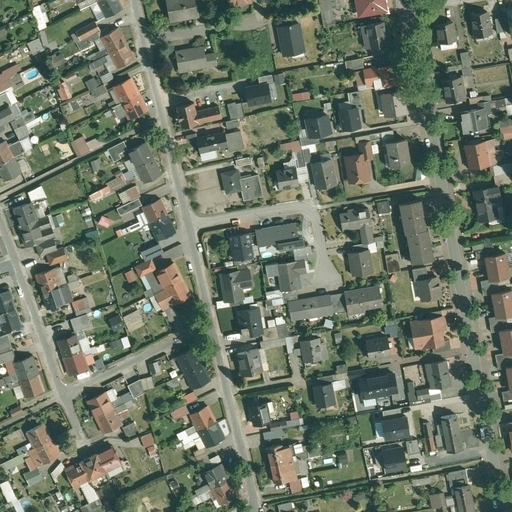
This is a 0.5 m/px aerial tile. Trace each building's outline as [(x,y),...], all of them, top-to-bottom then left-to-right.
[(98,0),(91,4),(93,9),(98,7),(100,11),(103,9),(98,0)] [(119,0),(98,0),(103,9),(106,15),(123,6),(119,0)] [(166,0),(170,19),(180,17),(180,14),(197,11),(196,0),(166,0)] [(204,0),(196,0),(197,11),(198,14),(207,12),(204,0)] [(344,0),(320,0),(325,26),(336,25),(333,8),(345,5),(344,0)] [(357,0),(358,1),(361,1),(363,14),(387,9),(385,0),(357,0)] [(45,27),(40,10),(45,9),(43,3),(30,6),(36,29),(45,27)] [(487,12),(471,14),(475,34),(482,33),(482,35),(492,33),(491,24),(489,24),(487,12)] [(291,14),(277,16),(278,23),(293,20),(291,14)] [(503,17),(495,19),(497,33),(505,31),(503,17)] [(95,21),(77,31),(81,38),(96,30),(99,29),(95,21)] [(383,21),(362,25),(366,48),(371,47),(386,44),(387,44),(386,39),(387,39),(383,21)] [(299,22),(278,26),(283,55),(304,51),(299,22)] [(453,22),(437,25),(440,42),(446,41),(446,42),(456,40),(453,22)] [(100,37),(95,39),(101,49),(107,46),(110,51),(127,42),(118,27),(100,37)] [(81,38),(78,40),(82,48),(92,42),(92,41),(95,39),(100,37),(96,30),(81,38)] [(127,42),(110,51),(118,66),(135,57),(127,42)] [(386,44),(371,47),(372,56),(388,53),(386,44)] [(101,49),(96,52),(98,57),(110,51),(107,46),(101,49)] [(203,46),(176,51),(179,70),(206,65),(207,66),(205,54),(203,46)] [(96,52),(88,56),(91,61),(98,57),(96,52)] [(215,52),(205,54),(207,66),(217,64),(215,52)] [(64,61),(60,53),(54,56),(53,53),(46,56),(52,67),(64,61)] [(107,54),(89,64),(92,69),(110,60),(107,54)] [(343,61),(345,69),(361,66),(360,58),(343,61)] [(391,65),(356,72),(358,86),(374,83),(375,88),(377,87),(395,84),(391,65)] [(11,66),(3,71),(4,72),(0,73),(0,82),(15,75),(11,66)] [(472,67),(462,69),(463,76),(474,74),(472,67)] [(108,72),(97,75),(100,82),(110,78),(108,72)] [(462,76),(443,79),(447,101),(458,99),(457,99),(465,97),(462,76)] [(131,77),(114,86),(122,102),(139,93),(131,77)] [(10,79),(0,84),(0,91),(12,85),(10,79)] [(63,80),(54,84),(61,100),(69,96),(63,80)] [(269,80),(243,85),(246,104),(272,99),(269,80)] [(104,83),(92,89),(95,96),(107,89),(104,83)] [(395,84),(377,87),(379,96),(382,95),(382,94),(396,91),(395,84)] [(396,91),(382,94),(382,95),(385,115),(405,111),(402,90),(396,91)] [(349,92),(352,108),(356,107),(357,109),(363,108),(360,91),(349,92)] [(0,109),(11,104),(5,92),(0,94),(0,109)] [(308,99),(307,92),(290,93),(291,100),(308,99)] [(122,102),(112,107),(117,116),(126,111),(129,118),(147,109),(139,93),(122,102)] [(242,100),(228,103),(231,119),(238,118),(246,116),(242,100)] [(490,100),(478,102),(479,108),(484,107),(486,113),(492,112),(490,100)] [(194,102),(177,106),(179,113),(175,114),(177,121),(180,120),(182,127),(199,123),(196,111),(194,102)] [(11,104),(0,109),(0,129),(7,126),(4,121),(15,115),(10,106),(12,105),(11,104)] [(219,105),(196,111),(199,123),(222,117),(219,105)] [(339,110),(343,129),(360,126),(357,109),(356,107),(352,108),(339,110)] [(479,108),(461,111),(463,119),(461,120),(464,133),(471,132),(472,132),(473,131),(473,130),(488,127),(486,113),(484,107),(479,108)] [(327,114),(306,119),(309,135),(309,137),(317,135),(331,132),(327,114)] [(22,115),(12,121),(16,128),(26,123),(22,115)] [(231,119),(226,121),(228,128),(239,125),(238,118),(231,119)] [(26,123),(16,128),(20,137),(31,131),(26,123)] [(511,123),(502,126),(503,132),(511,130),(511,123)] [(225,131),(197,137),(196,132),(201,157),(202,157),(201,152),(228,146),(229,151),(245,147),(245,146),(243,147),(239,131),(241,130),(226,133),(225,128),(224,129),(225,131)] [(382,131),(370,133),(371,140),(383,138),(382,131)] [(299,137),(301,146),(319,143),(317,135),(309,137),(309,135),(299,137)] [(405,138),(387,142),(389,153),(392,165),(392,166),(410,162),(408,152),(407,146),(407,147),(405,138)] [(6,140),(0,143),(0,162),(14,156),(6,140)] [(371,140),(360,142),(361,153),(364,153),(365,158),(373,157),(371,140)] [(492,140),(465,145),(469,167),(495,161),(492,140)] [(124,141),(108,149),(114,161),(121,158),(119,153),(128,149),(124,141)] [(46,142),(37,146),(39,152),(49,148),(46,142)] [(86,142),(74,148),(78,156),(90,150),(86,142)] [(146,142),(129,150),(137,166),(154,158),(146,142)] [(310,147),(303,149),(305,161),(312,160),(310,147)] [(303,149),(296,151),(299,166),(306,165),(305,161),(303,149)] [(22,152),(14,156),(16,161),(25,157),(22,152)] [(361,153),(351,155),(352,161),(347,162),(350,181),(369,178),(365,158),(364,153),(361,153)] [(14,156),(0,162),(0,171),(4,180),(22,171),(16,161),(14,156)] [(251,156),(236,159),(237,166),(253,163),(251,156)] [(263,156),(257,157),(260,169),(266,167),(263,156)] [(154,158),(137,166),(144,182),(162,173),(154,158)] [(332,159),(312,163),(318,187),(318,185),(336,181),(336,183),(337,183),(332,159)] [(510,165),(493,168),(494,175),(496,175),(511,172),(510,165)] [(296,166),(277,169),(280,189),(300,185),(296,166)] [(133,168),(123,174),(125,179),(136,174),(133,168)] [(258,174),(240,179),(238,171),(223,174),(227,193),(242,189),(245,200),(263,195),(258,174)] [(511,172),(496,175),(497,182),(504,181),(505,184),(511,182),(511,172)] [(135,184),(126,189),(131,200),(141,195),(135,184)] [(41,186),(28,192),(31,200),(46,198),(41,186)] [(88,199),(108,191),(106,186),(86,194),(88,199)] [(499,186),(474,190),(480,220),(498,217),(496,204),(502,203),(499,186)] [(139,197),(117,208),(121,215),(142,205),(142,204),(139,197)] [(161,198),(143,206),(142,204),(142,205),(150,222),(150,223),(168,214),(161,198)] [(421,198),(399,202),(405,233),(407,233),(413,262),(434,258),(429,228),(427,228),(421,198)] [(389,199),(377,201),(379,213),(391,211),(389,199)] [(32,202),(14,208),(19,225),(38,219),(32,202)] [(369,207),(340,212),(343,227),(360,224),(362,234),(373,232),(369,207)] [(168,214),(150,223),(157,238),(175,230),(168,214)] [(47,215),(38,219),(19,225),(26,246),(36,243),(53,238),(54,237),(47,215)] [(105,227),(109,219),(99,215),(96,223),(105,227)] [(140,221),(129,226),(132,231),(142,226),(140,221)] [(297,222),(262,228),(263,231),(265,244),(278,242),(280,250),(305,246),(304,236),(299,237),(297,222)] [(256,232),(256,231),(250,232),(252,244),(258,243),(256,232)] [(263,231),(256,232),(258,243),(258,246),(265,244),(263,231)] [(250,232),(231,236),(234,252),(237,251),(239,258),(235,258),(235,259),(254,256),(252,244),(250,232)] [(373,232),(362,234),(363,243),(368,242),(375,241),(373,232)] [(53,238),(36,243),(40,255),(47,253),(57,250),(53,238)] [(149,242),(139,247),(141,252),(152,247),(149,242)] [(363,243),(353,245),(354,251),(369,248),(368,242),(363,243)] [(57,250),(47,253),(51,264),(68,259),(64,247),(57,250)] [(493,247),(476,251),(477,258),(486,256),(494,254),(493,247)] [(354,251),(350,251),(351,261),(353,260),(356,273),(354,274),(354,275),(373,271),(369,248),(354,251)] [(494,254),(486,256),(488,267),(507,264),(505,252),(494,254)] [(398,253),(386,255),(389,273),(401,271),(398,253)] [(151,258),(136,266),(140,276),(146,273),(152,270),(156,268),(151,258)] [(297,260),(279,263),(279,265),(282,264),(283,272),(280,273),(283,290),(298,287),(302,287),(299,272),(307,271),(305,260),(297,261),(297,260)] [(175,263),(157,272),(159,277),(156,278),(154,274),(148,277),(156,292),(183,278),(175,263)] [(263,276),(274,275),(274,263),(263,264),(263,276)] [(507,264),(488,267),(490,279),(499,278),(510,276),(507,264)] [(427,266),(413,269),(415,281),(419,280),(429,278),(427,266)] [(54,268),(36,274),(41,291),(60,285),(54,268)] [(122,272),(126,283),(134,279),(130,269),(122,272)] [(238,271),(221,274),(223,283),(223,284),(225,285),(225,290),(224,291),(224,292),(225,300),(229,300),(243,297),(241,283),(250,282),(251,285),(252,285),(249,270),(238,272),(238,271)] [(76,273),(68,276),(70,282),(78,279),(76,273)] [(429,278),(419,280),(423,300),(441,296),(438,276),(429,278)] [(156,292),(164,308),(191,294),(183,278),(156,292)] [(499,278),(490,279),(481,280),(482,288),(500,284),(499,278)] [(500,284),(482,288),(484,295),(492,293),(501,291),(500,284)] [(60,285),(41,291),(47,308),(66,302),(60,285)] [(380,285),(345,291),(348,310),(349,312),(366,310),(365,307),(383,304),(380,285)] [(298,287),(283,290),(284,297),(299,294),(298,287)] [(501,291),(492,293),(494,304),(511,301),(511,289),(501,291)] [(10,291),(0,294),(0,312),(16,307),(10,291)] [(346,292),(330,295),(333,312),(348,310),(346,292)] [(330,295),(290,302),(292,317),(309,314),(309,316),(333,312),(330,295)] [(88,326),(84,313),(90,311),(86,297),(69,301),(74,317),(67,319),(71,331),(88,326)] [(243,297),(229,300),(230,306),(244,304),(243,297)] [(511,301),(494,304),(496,316),(497,316),(507,315),(511,313),(511,301)] [(16,307),(0,312),(0,320),(3,330),(21,324),(16,307)] [(259,308),(239,311),(243,337),(263,333),(262,328),(259,308)] [(441,310),(430,312),(431,318),(442,316),(441,310)] [(121,318),(126,327),(140,320),(135,311),(121,318)] [(105,319),(111,331),(122,326),(117,314),(105,319)] [(496,316),(489,317),(490,324),(508,321),(507,315),(497,316),(496,316)] [(431,318),(411,322),(414,337),(416,338),(417,342),(421,344),(426,344),(426,346),(432,345),(444,342),(444,340),(441,329),(445,328),(443,316),(442,316),(431,318)] [(508,321),(490,324),(492,331),(500,330),(500,329),(509,327),(508,321)] [(396,325),(385,327),(386,333),(391,333),(392,337),(398,336),(396,325)] [(277,326),(262,328),(263,333),(264,341),(279,338),(277,326)] [(511,326),(509,327),(500,329),(500,330),(503,341),(511,339),(511,326)] [(8,334),(0,337),(0,349),(12,346),(8,334)] [(77,335),(58,341),(64,357),(82,351),(77,335)] [(299,335),(286,337),(287,344),(289,353),(296,352),(294,342),(300,341),(299,335)] [(110,341),(113,349),(127,344),(124,336),(110,341)] [(264,341),(261,341),(262,348),(287,344),(286,337),(279,338),(264,341)] [(388,337),(366,341),(369,357),(391,354),(388,337)] [(320,338),(302,341),(305,361),(323,358),(322,352),(327,352),(326,344),(321,345),(320,338)] [(444,342),(432,345),(434,352),(451,349),(449,339),(444,340),(444,342)] [(511,339),(503,341),(505,352),(505,353),(511,351),(511,339)] [(91,347),(82,351),(84,357),(98,351),(96,346),(92,348),(91,347)] [(195,347),(177,356),(185,372),(203,363),(195,347)] [(257,349),(238,354),(242,367),(243,367),(245,375),(262,371),(257,349)] [(14,350),(0,354),(0,363),(16,358),(14,350)] [(82,351),(64,357),(70,374),(88,367),(84,357),(82,351)] [(505,352),(496,354),(497,361),(511,358),(511,351),(505,353),(505,352)] [(33,357),(14,363),(18,373),(20,379),(38,373),(33,357)] [(511,358),(497,361),(498,369),(507,367),(507,366),(511,365),(511,358)] [(149,375),(160,371),(157,360),(146,364),(149,375)] [(445,361),(426,364),(426,365),(428,365),(432,389),(433,389),(433,388),(438,387),(438,388),(449,385),(447,377),(448,377),(445,361)] [(203,363),(185,372),(193,388),(211,379),(203,363)] [(347,364),(337,366),(338,373),(348,371),(347,364)] [(364,368),(348,371),(349,379),(363,376),(365,374),(364,368)] [(338,373),(332,374),(334,381),(344,379),(345,387),(351,386),(349,379),(348,371),(338,373)] [(18,373),(3,378),(4,379),(0,379),(0,387),(8,385),(8,383),(20,379),(18,373)] [(38,373),(20,379),(22,386),(25,397),(44,391),(38,373)] [(394,373),(359,379),(363,397),(397,391),(394,373)] [(152,375),(141,378),(144,390),(155,387),(152,375)] [(164,382),(167,389),(178,384),(174,377),(164,382)] [(141,378),(128,385),(134,397),(144,392),(144,390),(141,378)] [(20,379),(8,383),(8,385),(10,390),(22,386),(20,379)] [(413,381),(408,382),(410,392),(408,392),(410,405),(420,404),(419,399),(417,400),(413,381)] [(332,383),(315,386),(318,405),(328,403),(327,401),(335,399),(332,383)] [(429,388),(418,390),(419,399),(420,404),(431,402),(429,388)] [(511,390),(502,391),(504,400),(511,398),(511,389),(511,390)] [(173,409),(195,398),(192,391),(169,402),(173,409)] [(106,392),(89,401),(97,416),(114,408),(111,402),(106,392)] [(120,396),(116,398),(117,400),(111,402),(114,408),(124,403),(120,396)] [(272,401),(266,402),(268,411),(274,410),(272,401)] [(266,402),(250,406),(255,424),(270,421),(268,411),(266,402)] [(124,403),(114,408),(116,413),(126,408),(124,403)] [(186,404),(171,412),(175,420),(190,412),(186,404)] [(208,406),(191,415),(196,425),(177,434),(180,439),(198,430),(216,421),(208,406)] [(439,406),(427,408),(429,415),(441,413),(439,406)] [(114,408),(97,416),(104,432),(121,423),(116,413),(114,408)] [(372,419),(376,440),(409,434),(406,414),(398,416),(397,408),(379,411),(380,418),(372,419)] [(456,414),(441,417),(444,434),(459,431),(456,414)] [(300,418),(287,420),(288,426),(301,424),(300,418)] [(287,420),(270,424),(272,430),(288,426),(287,420)] [(216,421),(198,430),(199,431),(187,437),(190,442),(202,436),(207,446),(224,437),(216,421)] [(430,422),(423,423),(426,437),(433,436),(430,422)] [(44,423),(27,432),(35,448),(52,439),(44,423)] [(133,425),(124,429),(127,434),(136,430),(133,425)] [(284,428),(264,432),(265,439),(285,435),(284,428)] [(459,431),(444,434),(446,444),(448,451),(462,448),(459,431)] [(141,446),(153,442),(150,433),(138,437),(141,446)] [(444,434),(436,435),(438,445),(446,444),(444,434)] [(433,436),(426,437),(426,438),(424,438),(426,451),(434,449),(435,449),(433,436)] [(52,439),(35,448),(43,463),(60,454),(52,439)] [(417,439),(406,441),(408,455),(420,452),(417,439)] [(301,443),(294,445),(298,459),(304,458),(308,458),(306,452),(303,452),(301,443)] [(282,444),(268,447),(271,464),(293,460),(298,459),(294,445),(290,446),(290,445),(283,447),(282,444)] [(113,446),(97,454),(105,471),(121,463),(113,446)] [(204,447),(194,451),(198,461),(208,456),(204,447)] [(403,448),(383,451),(387,471),(406,467),(403,448)] [(97,453),(81,461),(90,479),(93,477),(102,473),(105,471),(97,454),(97,453)] [(345,462),(344,453),(336,455),(337,464),(345,462)] [(207,465),(218,463),(217,456),(206,458),(207,465)] [(304,458),(298,459),(301,474),(308,473),(304,458)] [(293,460),(271,464),(275,482),(290,478),(289,476),(296,475),(293,460)] [(81,461),(65,469),(74,487),(81,484),(90,479),(81,461)] [(65,467),(61,463),(53,472),(56,477),(63,469),(64,469),(65,467)] [(221,464),(204,473),(209,483),(212,488),(229,480),(221,464)] [(466,469),(448,473),(449,479),(467,476),(466,469)] [(102,473),(93,477),(96,482),(105,477),(102,473)] [(467,476),(449,479),(451,488),(455,487),(469,484),(467,476)] [(14,511),(20,511),(6,479),(0,482),(0,490),(5,502),(10,500),(14,511)] [(90,479),(81,484),(90,502),(99,497),(90,479)] [(300,479),(290,482),(292,492),(302,489),(300,479)] [(229,480),(212,488),(220,504),(237,494),(229,480)] [(209,483),(204,486),(206,491),(212,488),(209,483)] [(469,484),(455,487),(458,504),(473,501),(469,484)] [(443,492),(431,495),(433,508),(439,507),(446,506),(443,492)] [(292,501),(279,505),(280,511),(293,509),(292,501)] [(474,511),(473,501),(458,504),(459,511),(474,511)]
